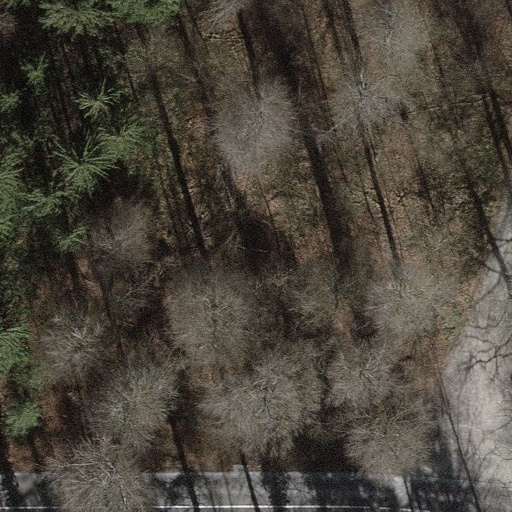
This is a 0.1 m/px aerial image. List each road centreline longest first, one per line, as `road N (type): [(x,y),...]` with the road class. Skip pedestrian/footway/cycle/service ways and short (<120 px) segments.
road 1 (secondary): [(0,507),(454,511)]
road 2 (track): [(443,510),(511,249)]
